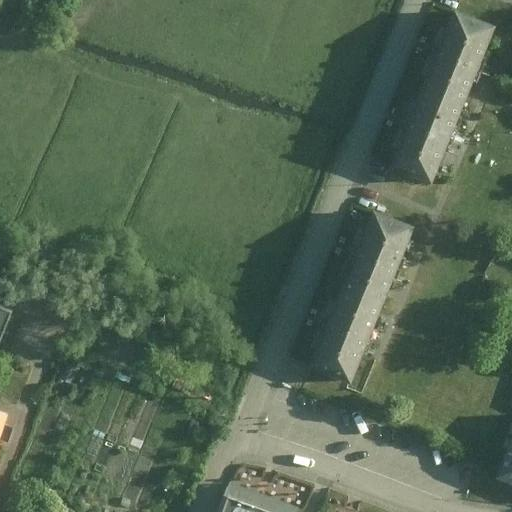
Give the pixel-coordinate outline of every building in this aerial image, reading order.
[(499,28),(458,12),(449,32),(444,30),(437,47),(443,49),(441,53),(437,62),(431,60),(425,77),(431,79),(420,104),(415,102),(408,119),(414,121),(411,128),(408,135),(402,133),(396,150),(401,152),(394,170),(435,187),(499,28)] [(353,389),(418,228),(377,212),(368,233),(363,231),(356,248),(361,250),(359,255),(356,263),(350,261),(344,277),(349,280),(339,305),(333,303),(327,320),(332,322),(330,326),(327,335),(321,333),(314,350),(320,352),(312,372),(353,389)] [(0,339),(1,340),(13,307),(0,302),(0,339)] [(179,409),(116,378),(109,392),(124,400),(121,406),(156,423),(150,435),(164,441),(158,453),(149,449),(140,466),(148,470),(154,458),(168,465),(186,428),(172,422),(179,409)] [(9,420),(12,411),(0,406),(0,448),(4,437),(12,440),(18,423),(9,420)] [(511,440),(498,476),(511,481),(511,440)] [(298,511),(232,488),(221,511),(298,511)]
